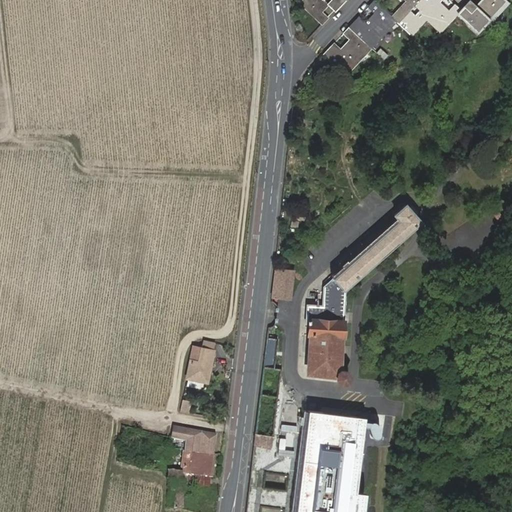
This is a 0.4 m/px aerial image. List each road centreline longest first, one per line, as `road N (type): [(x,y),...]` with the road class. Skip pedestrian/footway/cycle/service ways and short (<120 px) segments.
road 1 (track): [(10,138),(65,143),(83,167),(246,174),(232,317),(227,328),(190,337),(182,348),(171,415),(0,385)]
road 2 (tertiary): [(283,56),(233,511)]
